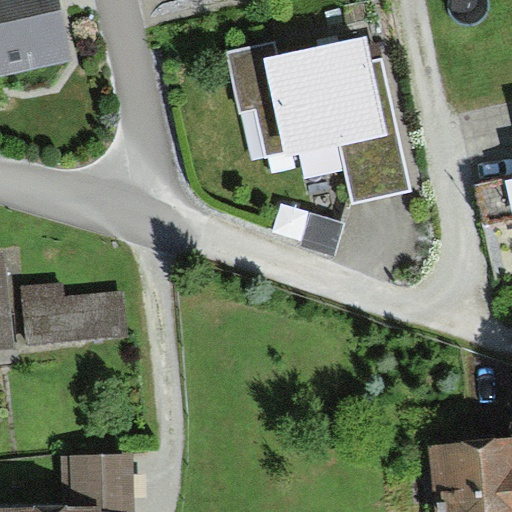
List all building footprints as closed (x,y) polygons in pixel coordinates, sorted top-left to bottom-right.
[(0,0),(0,76),(55,64),(39,0),(0,0)] [(281,161),(282,167),(341,153),(355,212),(409,198),(393,133),(378,137),(356,50),(277,69),(272,48),(222,60),(237,119),(249,116),(262,165),(281,161)] [(308,248),(332,252),(337,229),(312,224),(308,248)] [(21,297),(25,352),(120,345),(117,305),(56,309),(55,295),(21,297)] [(511,511),(511,454),(434,464),(439,511),(511,511)]
